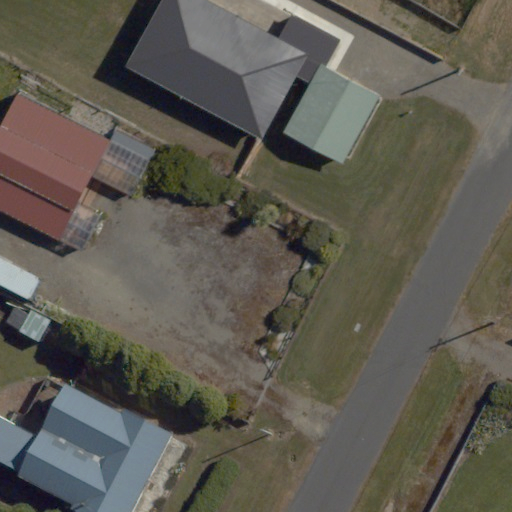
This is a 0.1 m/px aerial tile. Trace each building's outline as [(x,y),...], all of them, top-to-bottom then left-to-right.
[(293,114),(173,50),(128,133),(248,198),(293,114)] [(353,170),(312,147),(279,203),(321,226),(353,170)] [(116,207),(5,154),(0,163),(0,286),(63,317),(116,207)] [(20,304),(4,332),(52,360),(69,331),(20,304)] [(0,511),(151,511),(160,492),(52,447),(30,497),(0,484),(0,511)]
